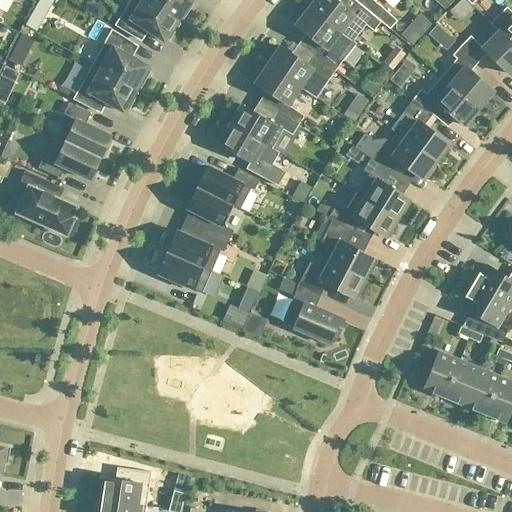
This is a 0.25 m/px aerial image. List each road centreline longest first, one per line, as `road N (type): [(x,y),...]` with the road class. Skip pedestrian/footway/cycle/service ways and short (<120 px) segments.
road 1 (residential): [(257,0),(155,164),(98,290)]
road 2 (residential): [(511,138),(418,270),(355,407)]
road 3 (residential): [(355,407),(511,470)]
road 4 (residential): [(98,290),(62,430)]
